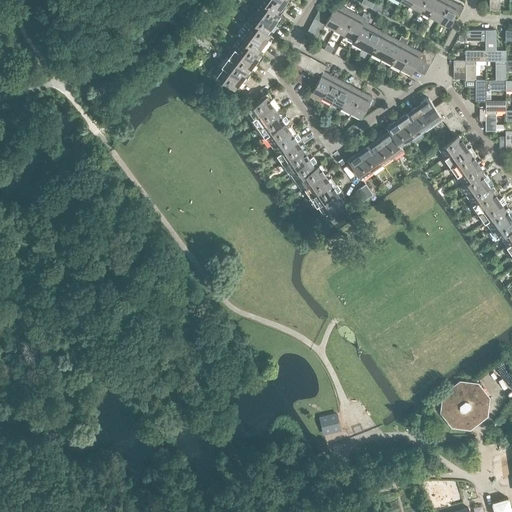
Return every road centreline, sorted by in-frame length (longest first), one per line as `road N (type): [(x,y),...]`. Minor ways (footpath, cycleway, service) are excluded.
road 1 (residential): [(511,178),(436,73)]
road 2 (residential): [(401,95),(293,39)]
